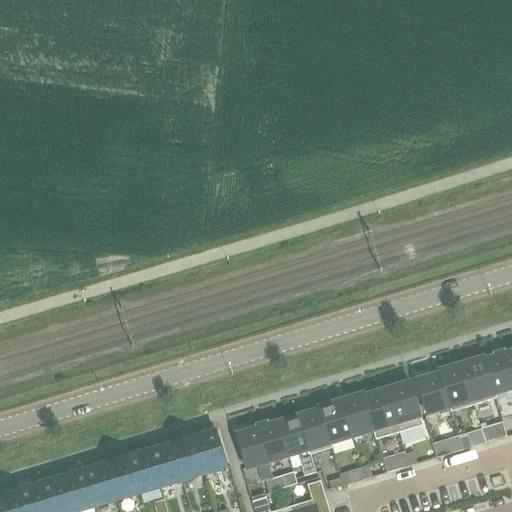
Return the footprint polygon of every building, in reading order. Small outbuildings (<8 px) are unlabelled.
[(511,378),(504,352),(494,356),(495,358),(485,361),(484,358),(483,359),(496,400),(497,399),(495,395),(511,389),(511,378)] [(483,359),(462,365),(474,406),(496,400),(483,359)] [(462,365),(440,372),(452,413),(474,406),(462,365)] [(452,413),(440,372),(439,372),(440,374),(417,381),(427,415),(450,408),(451,413),(452,413)] [(387,390),(400,434),(423,427),(410,383),(387,390)] [(363,395),(377,441),(400,434),(387,390),(364,397),(364,395),(363,395)] [(363,395),(341,402),(352,438),(373,432),(376,441),(377,441),(363,395)] [(331,444),(352,438),(341,402),(319,408),(332,449),(331,444)] [(332,449),(319,408),(319,411),(299,417),(311,456),(332,449)] [(310,456),(311,456),(299,417),(278,423),(289,457),(309,451),(310,456)] [(268,463),(289,457),(278,423),(268,426),(268,424),(257,427),(268,463)] [(247,470),(268,463),(257,427),(256,427),(257,429),(236,436),(247,470)] [(486,444),(495,441),(491,428),(482,430),(486,444)] [(193,438),(205,475),(227,468),(216,431),(193,438)] [(464,451),(471,448),(468,437),(460,439),(464,451)] [(193,438),(172,445),(183,482),(205,475),(193,438)] [(460,439),(448,443),(451,454),(463,450),(460,439)] [(183,482),(172,445),(150,451),(161,488),(183,482)] [(139,495),(161,488),(150,451),(128,458),(139,495)] [(406,455),(410,467),(418,464),(414,453),(406,455)] [(410,467),(406,455),(398,458),(402,469),(410,467)] [(106,464),(117,501),(139,495),(128,458),(128,457),(106,464)] [(95,508),(117,501),(106,464),(84,471),(95,508)] [(305,478),(316,475),(314,465),(302,469),(305,478)] [(373,478),(369,466),(361,469),(365,480),(373,478)] [(62,477),(72,511),(81,511),(95,508),(84,471),(62,477)] [(341,479),(343,487),(351,485),(348,473),(339,475),(341,479)] [(41,484),(49,511),(72,511),(62,477),(41,484)] [(273,480),(276,491),(284,489),(281,477),(273,480)] [(343,487),(341,479),(329,483),(331,491),(343,487)] [(276,491),(273,480),(265,482),(269,494),(276,491)] [(312,501),(291,507),(292,511),(329,511),(321,481),(307,486),(312,501)] [(25,511),(49,511),(41,484),(19,491),(25,511)] [(0,495),(0,507),(1,511),(25,511),(19,491),(19,490),(0,495)] [(292,511),(291,507),(275,511),(270,511),(266,498),(253,502),(255,511),(292,511)]
